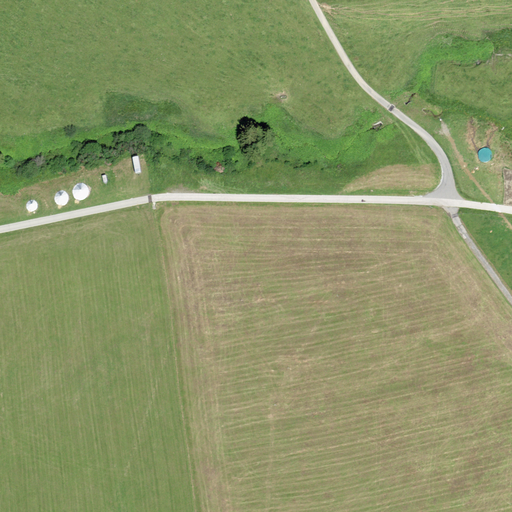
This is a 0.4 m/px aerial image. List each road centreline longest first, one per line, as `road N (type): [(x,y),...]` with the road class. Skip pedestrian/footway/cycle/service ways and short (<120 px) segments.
road 1 (unclassified): [(0,230),(157,198),(450,202)]
road 2 (unclassified): [(317,0),(355,70),(435,142),(449,168),(450,202)]
